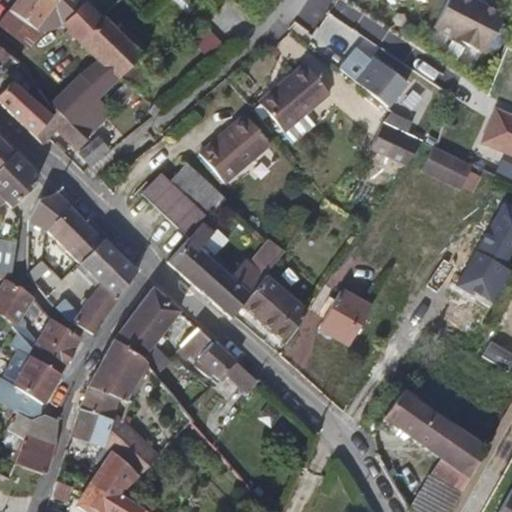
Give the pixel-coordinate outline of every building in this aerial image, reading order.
[(47,13),(61,28),(80,9),(72,0),(56,0),(48,10),(36,0),(18,0),(8,13),(32,32),(47,13)] [(36,0),(48,10),(56,0),(36,0)] [(505,18),(470,0),(448,0),(434,28),(485,56),(505,18)] [(48,107),(56,115),(72,129),(98,103),(138,61),(99,24),(96,27),(80,9),(61,28),(98,65),(75,81),(48,107)] [(0,30),(26,51),(38,37),(32,32),(8,13),(0,23),(0,30)] [(202,26),(188,41),(208,61),(223,46),(202,26)] [(0,76),(11,63),(0,53),(0,76)] [(399,83),(369,56),(349,79),(380,105),(399,83)] [(330,95),(303,65),(260,102),(292,141),(313,124),(307,115),(330,95)] [(0,95),(0,106),(34,141),(46,126),(56,115),(48,107),(41,113),(10,85),(0,95)] [(72,129),(87,143),(113,117),(98,103),(72,129)] [(148,113),(154,118),(161,112),(154,107),(148,113)] [(511,118),(495,111),(481,144),(511,157),(511,118)] [(56,115),(46,126),(77,154),(87,143),(72,129),(56,115)] [(199,154),(224,184),(269,146),(243,116),(199,154)] [(386,147),(410,160),(423,143),(394,130),(386,147)] [(106,149),(96,140),(79,158),(90,168),(106,149)] [(0,165),(11,154),(0,143),(0,165)] [(461,190),(472,167),(433,148),(422,171),(461,190)] [(0,177),(16,159),(11,154),(0,165),(0,177)] [(34,177),(16,159),(0,177),(0,204),(3,201),(12,210),(34,188),(34,177)] [(168,182),(207,218),(224,199),(185,165),(168,182)] [(140,195),(188,239),(199,226),(207,218),(168,182),(159,175),(140,195)] [(39,201),(27,220),(46,232),(68,207),(56,196),(39,201)] [(68,207),(46,232),(78,265),(79,266),(80,265),(102,241),(68,207)] [(178,274),(230,320),(233,316),(242,305),(263,278),(245,262),(230,279),(195,247),(206,233),(199,226),(188,239),(170,259),(166,264),(178,274)] [(134,274),(102,241),(80,265),(79,266),(99,284),(72,323),(90,336),(134,274)] [(50,299),(65,284),(41,261),(27,276),(50,299)] [(242,305),(286,343),(307,313),(264,276),(263,278),(242,305)] [(29,296),(8,282),(6,281),(0,289),(0,317),(14,327),(33,351),(32,353),(29,357),(58,376),(78,339),(50,322),(38,345),(24,329),(26,321),(20,316),(31,299),(29,296)] [(159,334),(175,313),(150,291),(132,315),(147,328),(141,338),(150,347),(155,353),(165,340),(159,334)] [(348,346),(371,308),(341,292),(319,329),(348,346)] [(440,304),(431,318),(473,346),(482,333),(440,304)] [(147,328),(132,315),(111,342),(139,362),(150,347),(141,338),(147,328)] [(196,363),(211,344),(193,329),(179,347),(196,363)] [(143,378),(148,373),(139,362),(111,342),(96,370),(87,388),(114,400),(122,404),(123,401),(139,373),(143,378)] [(217,381),(233,364),(211,344),(196,363),(192,366),(208,380),(212,376),(217,381)] [(29,357),(32,353),(28,350),(23,356),(16,351),(0,377),(0,381),(10,388),(29,357)] [(20,393),(37,404),(40,405),(58,376),(29,357),(10,388),(20,393)] [(193,396),(199,403),(219,383),(217,381),(212,376),(208,380),(193,396)] [(114,400),(87,388),(79,409),(108,420),(110,413),(114,400)] [(427,450),(447,423),(402,392),(383,419),(427,450)] [(30,422),(42,415),(34,412),(37,404),(20,393),(12,411),(16,412),(14,415),(30,422)] [(108,420),(79,409),(70,436),(101,447),(108,420)] [(12,411),(7,421),(26,431),(30,422),(14,415),(16,412),(12,411)] [(110,413),(108,420),(101,447),(115,458),(137,478),(158,458),(127,427),(110,413)] [(21,441),(19,449),(49,460),(55,436),(56,422),(42,415),(30,422),(26,431),(21,441)] [(7,421),(3,430),(21,441),(26,431),(7,421)] [(469,480),(486,449),(447,423),(427,450),(438,458),(465,477),(469,480)] [(13,463),(38,472),(44,475),(49,460),(19,449),(13,463)] [(115,458),(101,477),(90,491),(111,505),(120,496),(137,478),(115,458)] [(442,482),(461,493),(465,477),(438,458),(428,476),(442,482)] [(408,511),(409,511),(450,511),(461,493),(442,482),(428,476),(418,493),(408,511)] [(65,486),(54,482),(44,511),(63,511),(69,493),(65,486)] [(511,511),(511,488),(511,489),(498,511),(511,511)] [(120,496),(111,505),(121,511),(134,511),(138,507),(120,496)]
